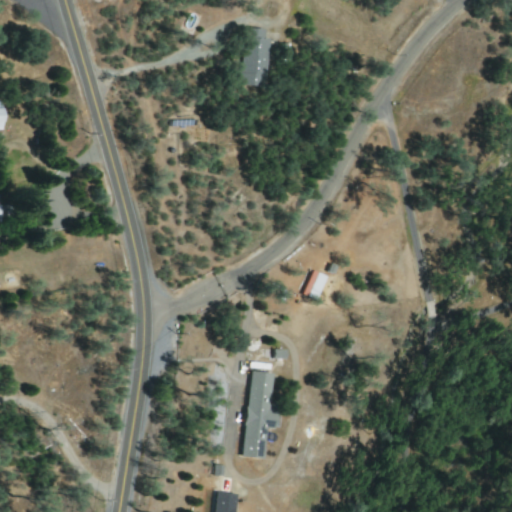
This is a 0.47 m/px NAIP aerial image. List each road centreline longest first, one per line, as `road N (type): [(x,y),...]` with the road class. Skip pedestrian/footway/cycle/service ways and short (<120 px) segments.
road 1 (secondary): [(115,511),(141,303),(131,236),(63,0)]
road 2 (residential): [(375,101),(430,336),(417,511)]
road 3 (residential): [(218,286),(271,257),(325,189),(375,101)]
road 4 (residential): [(375,101),(463,0)]
